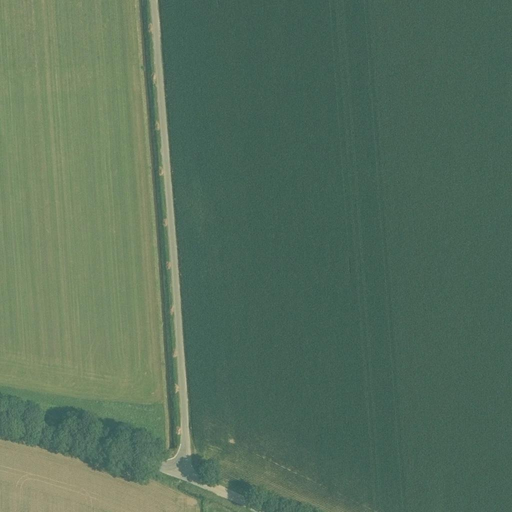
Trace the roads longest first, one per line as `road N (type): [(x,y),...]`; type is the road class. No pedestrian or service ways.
road 1 (unclassified): [(181,473),(186,450),(152,0)]
road 2 (unclassified): [(0,422),(181,473)]
